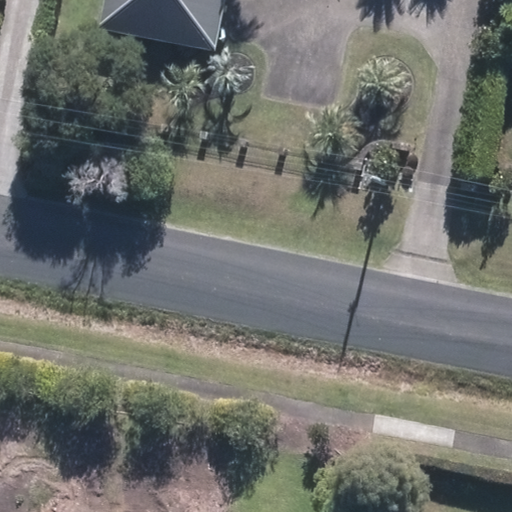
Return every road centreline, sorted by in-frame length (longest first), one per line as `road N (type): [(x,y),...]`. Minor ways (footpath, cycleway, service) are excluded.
road 1 (residential): [(0,241),(511,347)]
road 2 (unknown): [(469,0),(405,325)]
